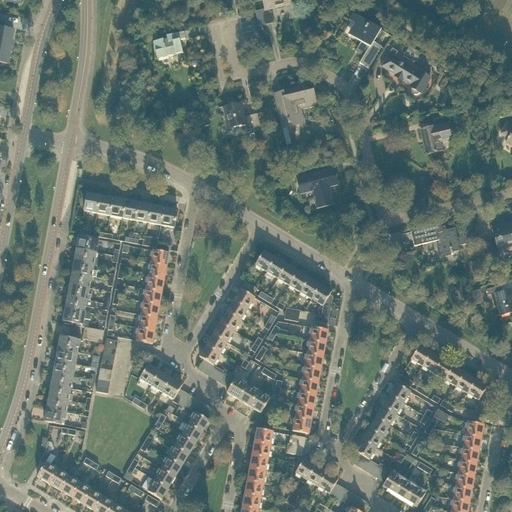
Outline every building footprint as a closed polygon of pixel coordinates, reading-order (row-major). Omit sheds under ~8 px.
[(270,9),(291,4),(289,0),(262,0),(265,10),(255,12),(259,27),(274,23),(273,23),(270,9)] [(381,31),(361,19),(353,14),(349,20),(357,25),(352,34),(361,39),(359,41),(361,43),(355,52),(356,52),(358,49),(365,54),(360,64),(368,69),(381,48),(373,43),(381,31)] [(4,29),(6,21),(0,19),(0,62),(8,64),(14,30),(4,29)] [(180,41),(186,39),(184,32),(167,37),(167,39),(153,42),(157,60),(183,53),(180,41)] [(419,65),(423,58),(404,46),(400,53),(419,65)] [(394,58),(398,52),(392,49),(381,67),(386,70),(411,85),(410,87),(412,89),(411,90),(411,92),(412,94),(414,95),(417,95),(419,94),(419,93),(421,94),(431,79),(419,72),(419,73),(394,58)] [(313,91),(308,92),(307,85),(288,89),(289,92),(284,94),(284,92),(274,94),(274,93),(273,93),(286,146),(291,145),(287,128),(290,128),(289,125),(301,122),(298,109),(316,104),(313,91)] [(257,114),(244,118),(240,103),(224,107),(229,130),(245,126),(247,131),(261,127),(257,114)] [(447,124),(445,125),(443,118),(429,121),(430,128),(420,130),(426,155),(434,153),(434,154),(442,152),(440,143),(451,140),(447,124)] [(511,126),(507,124),(501,134),(508,138),(507,139),(508,140),(506,144),(511,147),(511,126)] [(329,185),(337,183),(334,168),(296,178),(300,194),(312,191),(317,210),(328,207),(327,205),(333,203),(329,185)] [(97,214),(101,196),(88,194),(84,212),(97,214)] [(110,217),(113,199),(101,196),(97,214),(110,217)] [(123,219),(126,201),(113,199),(110,217),(123,219)] [(136,221),(139,204),(126,201),(123,219),(136,221)] [(148,224),(152,206),(139,204),(136,221),(148,224)] [(161,226),(164,208),(152,206),(148,224),(161,226)] [(174,229),(178,211),(164,208),(161,226),(174,229)] [(499,252),(511,248),(511,223),(507,225),(507,224),(500,226),(492,228),(496,242),(486,245),(490,260),(500,258),(499,252)] [(458,238),(457,237),(454,224),(455,229),(446,231),(444,224),(445,227),(440,228),(440,225),(411,232),(414,247),(438,242),(441,256),(461,251),(460,246),(458,238)] [(97,248),(99,241),(79,237),(77,250),(96,253),(94,253),(95,247),(97,248)] [(464,237),(458,238),(460,246),(466,244),(464,237)] [(151,247),(153,239),(146,238),(144,246),(151,247)] [(157,249),(170,251),(171,245),(158,242),(157,249)] [(95,260),(96,253),(77,250),(74,262),(94,265),(91,265),(92,259),(95,260)] [(167,267),(169,254),(153,251),(151,264),(167,267)] [(267,273),(275,259),(263,252),(255,266),(267,273)] [(278,280),(287,266),(275,259),(267,273),(278,280)] [(93,272),(94,265),(74,262),(72,274),(92,277),(89,277),(90,271),(93,272)] [(164,280),(167,267),(151,264),(148,277),(164,280)] [(289,286),(298,272),(287,266),(278,280),(289,286)] [(300,293),(309,279),(298,272),(289,286),(300,293)] [(91,284),(92,277),(72,274),(70,286),(89,290),(90,289),(87,288),(88,283),(91,284)] [(162,293),(164,280),(148,277),(146,290),(162,293)] [(312,300),(320,286),(309,279),(300,293),(312,300)] [(257,290),(256,289),(245,282),(242,287),(254,295),(257,290)] [(88,295),(89,290),(70,286),(68,298),(87,302),(87,301),(85,300),(86,295),(88,295)] [(330,296),(331,293),(320,286),(312,300),(323,307),(321,318),(329,319),(333,297),(331,296),(330,296)] [(484,286),(476,287),(477,301),(485,300),(484,286)] [(500,287),(487,290),(488,296),(491,296),(494,307),(497,306),(500,316),(511,313),(511,289),(502,292),(500,287)] [(160,306),(162,293),(146,290),(143,303),(160,306)] [(255,298),(252,296),(241,290),(234,301),(248,310),(255,298)] [(265,301),(268,296),(261,292),(258,297),(265,301)] [(268,296),(265,301),(271,305),(274,300),(268,296)] [(95,303),(87,302),(68,298),(65,310),(88,314),(85,313),(86,308),(94,309),(95,303)] [(241,321),(248,310),(234,301),(227,313),(241,321)] [(157,319),(160,306),(143,303),(141,316),(157,319)] [(279,303),(276,308),(282,311),(285,306),(279,303)] [(300,311),(291,310),(287,309),(286,314),(299,317),(300,311)] [(91,315),(88,314),(65,310),(63,322),(65,322),(65,324),(74,326),(74,324),(80,325),(81,319),(90,321),(91,315)] [(234,332),(241,321),(227,313),(220,324),(234,332)] [(298,323),(299,317),(286,314),(285,320),(298,323)] [(155,332),(157,319),(141,316),(138,329),(155,332)] [(268,322),(273,325),(276,319),(272,316),(268,322)] [(329,319),(321,318),(315,317),(314,322),(328,325),(329,319)] [(269,331),(273,325),(268,322),(264,328),(269,331)] [(227,343),(234,332),(220,324),(213,335),(227,343)] [(271,332),(276,335),(280,329),(275,326),(271,332)] [(328,331),(327,331),(312,328),(310,342),(326,345),(328,331)] [(85,329),(84,333),(103,337),(104,332),(85,329)] [(152,345),(155,332),(138,329),(136,342),(152,345)] [(272,342),(276,335),(271,332),(268,339),(272,342)] [(102,344),(103,337),(84,333),(82,340),(102,344)] [(221,355),(227,343),(213,335),(207,346),(221,355)] [(79,348),(80,341),(60,337),(58,350),(78,354),(78,353),(75,353),(76,347),(79,348)] [(254,344),(259,347),(263,341),(258,338),(254,344)] [(118,342),(106,339),(105,345),(117,348),(118,342)] [(323,357),(326,345),(310,342),(307,354),(323,357)] [(255,354),(259,347),(254,344),(250,351),(255,354)] [(116,353),(117,348),(105,345),(104,351),(116,353)] [(214,366),(221,355),(207,346),(200,358),(204,360),(209,363),(214,366)] [(423,368),(431,353),(419,346),(411,360),(423,368)] [(259,353),(264,356),(267,350),(263,347),(259,353)] [(77,360),(78,354),(58,350),(56,362),(73,365),(76,366),(76,365),(73,365),(74,359),(77,360)] [(114,359),(116,353),(104,351),(103,357),(114,359)] [(260,362),(264,356),(259,353),(255,359),(260,362)] [(434,374),(442,360),(431,353),(423,368),(434,374)] [(321,370),(323,357),(307,354),(305,367),(321,370)] [(113,365),(114,359),(103,357),(101,363),(113,365)] [(203,373),(209,363),(204,360),(198,370),(203,373)] [(245,370),(249,363),(245,360),(241,367),(245,370)] [(445,381),(453,367),(442,360),(434,374),(445,381)] [(76,366),(73,365),(56,362),(54,374),(70,377),(73,378),(73,377),(71,377),(72,371),(74,372),(76,366)] [(112,371),(113,365),(101,363),(100,369),(112,371)] [(207,376),(214,366),(209,363),(203,373),(207,376)] [(151,387),(160,372),(148,365),(139,380),(151,387)] [(212,379),(218,369),(214,366),(207,376),(212,379)] [(318,383),(321,370),(305,367),(302,380),(318,383)] [(456,388),(465,374),(453,367),(445,381),(456,388)] [(264,368),(261,373),(268,377),(270,372),(264,368)] [(111,377),(112,371),(100,369),(99,375),(111,377)] [(217,382),(223,372),(218,369),(212,379),(217,382)] [(222,385),(229,373),(224,370),(223,372),(217,382),(222,385)] [(162,393),(171,379),(160,372),(151,387),(162,393)] [(274,381),(277,376),(270,372),(268,377),(274,381)] [(73,378),(70,377),(54,374),(51,386),(71,390),(71,389),(68,389),(69,383),(72,384),(73,378)] [(229,389),(235,379),(236,377),(231,374),(224,386),(229,389)] [(467,395),(476,381),(465,374),(456,388),(467,395)] [(110,383),(111,377),(99,375),(98,381),(110,383)] [(413,383),(402,376),(399,381),(410,388),(413,383)] [(180,390),(182,386),(171,379),(162,393),(174,400),(173,402),(180,390)] [(238,400),(247,386),(235,379),(229,389),(227,393),(238,400)] [(316,396),(318,383),(302,380),(300,393),(316,396)] [(109,389),(110,383),(98,381),(97,386),(109,389)] [(486,390),(487,387),(476,381),(467,395),(479,402),(477,412),(471,411),(470,417),(484,419),(489,392),(486,390)] [(404,404),(411,393),(396,384),(389,396),(404,404)] [(70,396),(71,390),(51,386),(49,398),(72,402),(73,396),(70,396)] [(108,395),(109,389),(97,386),(96,393),(108,395)] [(258,393),(256,391),(247,386),(238,400),(249,407),(258,393)] [(421,395),(424,390),(418,387),(415,391),(421,395)] [(178,405),(185,393),(180,390),(173,402),(178,405)] [(421,395),(427,398),(430,394),(424,390),(421,395)] [(261,414),(269,400),(258,393),(249,407),(261,414)] [(314,409),(316,396),(300,393),(298,406),(314,409)] [(186,408),(192,397),(187,394),(180,407),(185,410),(186,408)] [(397,416),(404,404),(389,396),(383,407),(397,416)] [(191,411),(197,400),(192,397),(186,408),(191,411)] [(72,403),(72,402),(49,398),(47,410),(67,414),(67,413),(64,413),(65,407),(68,408),(69,402),(72,403)] [(138,407),(141,402),(135,398),(132,403),(138,407)] [(196,414),(202,403),(197,400),(191,411),(195,413),(196,414)] [(455,408),(447,403),(443,401),(440,406),(452,413),(455,408)] [(141,402),(138,407),(145,411),(148,406),(141,402)] [(200,416),(207,406),(202,403),(196,414),(200,416)] [(275,403),(271,410),(276,413),(280,406),(275,403)] [(205,419),(211,409),(207,406),(200,416),(205,419)] [(311,422),(314,409),(298,406),(295,419),(311,422)] [(390,427),(397,416),(383,407),(376,418),(390,427)] [(65,420),(67,414),(47,410),(44,422),(64,426),(65,420)] [(272,419),(276,413),(271,410),(268,416),(272,419)] [(424,416),(428,419),(432,413),(428,410),(424,416)] [(444,424),(448,417),(438,411),(434,417),(444,424)] [(200,416),(196,414),(195,413),(189,425),(203,433),(209,422),(205,419),(200,416)] [(158,422),(162,424),(166,417),(162,415),(158,422)] [(425,426),(428,419),(424,416),(420,423),(425,426)] [(383,438),(390,427),(376,418),(369,429),(383,438)] [(309,435),(311,422),(295,419),(293,432),(309,435)] [(433,430),(437,424),(432,421),(428,427),(433,430)] [(159,430),(162,424),(158,422),(157,423),(157,422),(154,427),(159,430)] [(484,425),(483,425),(468,422),(466,436),(481,439),(484,425)] [(196,444),(203,433),(189,425),(182,436),(196,444)] [(429,436),(433,430),(428,427),(425,433),(429,436)] [(271,446),(273,432),(257,429),(254,443),(256,443),(271,446)] [(377,449),(383,438),(369,429),(362,441),(377,449)] [(410,439),(415,442),(419,435),(414,432),(410,439)] [(189,455),(196,444),(182,436),(175,447),(189,455)] [(306,439),(305,438),(291,436),(290,445),(288,444),(286,453),(303,457),(303,456),(301,456),(303,448),(304,448),(303,447),(305,439),(306,439)] [(479,452),(481,439),(466,436),(463,449),(479,452)] [(144,444),(149,447),(153,440),(148,437),(144,444)] [(411,448),(415,442),(410,439),(407,445),(411,448)] [(370,461),(377,449),(362,441),(355,452),(360,455),(365,458),(370,461)] [(415,448),(420,451),(424,445),(419,442),(415,448)] [(271,446),(256,443),(254,443),(252,455),(256,456),(268,458),(271,446)] [(145,452),(149,447),(144,444),(141,450),(145,452)] [(182,467),(189,455),(175,447),(168,458),(182,467)] [(416,457),(420,451),(415,448),(412,454),(416,457)] [(477,465),(479,452),(463,449),(461,462),(477,465)] [(45,465),(51,455),(46,451),(40,462),(45,465)] [(49,484),(57,470),(51,466),(56,458),(51,455),(45,465),(37,477),(49,484)] [(268,458),(256,456),(252,455),(250,468),(256,470),(266,471),(268,458)] [(359,468),(365,458),(360,455),(354,465),(359,468)] [(401,464),(405,458),(400,455),(396,461),(401,464)] [(90,467),(93,462),(86,458),(83,463),(90,467)] [(175,478),(182,467),(168,458),(161,469),(175,478)] [(364,471),(370,461),(365,458),(359,468),(364,471)] [(130,466),(135,469),(139,462),(135,459),(130,466)] [(307,481),(316,467),(304,460),(295,474),(307,481)] [(423,471),(426,467),(415,460),(412,465),(423,471)] [(369,474),(375,464),(370,461),(364,471),(369,474)] [(93,462),(90,467),(96,471),(99,466),(93,462)] [(474,477),(477,465),(461,462),(458,474),(474,477)] [(373,477),(379,467),(375,464),(369,474),(373,477)] [(385,467),(384,467),(381,465),(379,467),(373,477),(378,479),(385,467)] [(131,475),(135,469),(130,466),(127,472),(131,475)] [(318,488),(327,474),(316,467),(307,481),(318,488)] [(423,471),(429,475),(432,470),(426,467),(423,471)] [(266,471),(256,470),(250,468),(247,481),(256,483),(263,484),(266,471)] [(169,489),(175,478),(161,469),(155,481),(169,489)] [(392,472),(387,469),(380,481),(385,484),(391,473),(392,472)] [(60,491),(68,477),(57,470),(49,484),(60,491)] [(112,480),(115,476),(109,472),(106,477),(112,480)] [(394,495),(403,480),(391,473),(385,484),(383,487),(394,495)] [(329,495),(336,484),(338,480),(327,474),(318,488),(329,495)] [(472,490),(474,477),(458,474),(456,487),(472,490)] [(115,476),(112,480),(118,484),(121,480),(115,476)] [(71,498),(80,484),(68,477),(60,491),(71,498)] [(405,501),(414,487),(403,480),(394,495),(405,501)] [(162,500),(169,489),(155,481),(148,492),(162,500)] [(263,484),(256,483),(247,481),(245,494),(256,496),(261,497),(263,484)] [(82,504),(91,490),(80,484),(71,498),(82,504)] [(334,499),(341,487),(336,484),(329,495),(329,496),(334,499)] [(135,494),(137,489),(131,486),(128,490),(135,494)] [(425,494),(414,487),(405,501),(417,508),(425,494)] [(469,503),(472,490),(456,487),(453,500),(469,503)] [(137,489),(135,494),(141,498),(144,493),(137,489)] [(341,503),(342,501),(348,491),(343,489),(336,500),(341,503)] [(94,511),(102,497),(91,490),(82,504),(94,511)] [(347,504),(353,494),(348,491),(342,501),(347,504)] [(294,502),(297,497),(291,493),(288,498),(294,502)] [(261,497),(256,496),(245,494),(242,507),(256,509),(259,510),(261,497)] [(351,507),(357,497),(353,494),(347,504),(351,507)] [(157,508),(160,503),(148,496),(145,501),(157,508)] [(94,511),(108,511),(113,504),(102,497),(94,511)] [(299,508),(304,501),(297,497),(294,502),(301,505),(299,508)] [(356,510),(362,500),(357,497),(351,507),(352,507),(356,510)] [(291,506),(294,502),(288,498),(285,503),(291,506)] [(431,509),(436,500),(431,498),(428,504),(432,507),(431,509)] [(359,511),(361,511),(367,503),(362,500),(356,510),(359,511)] [(467,511),(469,503),(453,500),(451,511),(467,511)] [(298,511),(299,508),(301,505),(294,502),(291,506),(285,503),(298,511)]
